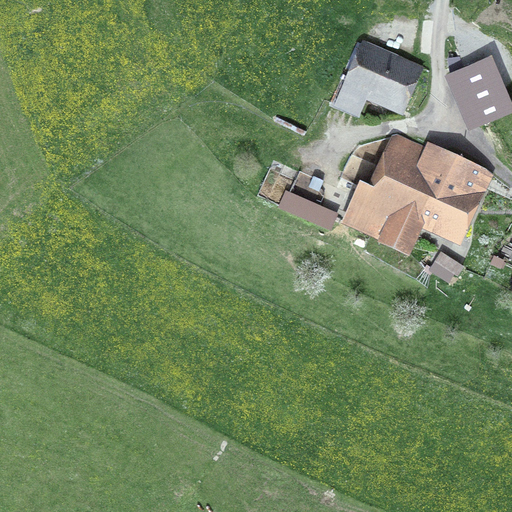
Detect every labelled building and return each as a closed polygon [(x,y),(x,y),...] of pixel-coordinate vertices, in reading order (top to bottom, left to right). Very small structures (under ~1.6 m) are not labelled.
[(365,94),(398,109),(415,70),(385,57),(383,62),(359,51),(350,72),(344,69),(328,107),(354,118),(365,94)] [(486,65),(457,78),(478,127),(507,114),(486,65)] [(472,198),(463,194),(476,165),(447,152),(444,159),(428,152),(429,150),(394,134),(368,192),(359,188),(343,223),(403,251),(420,214),(457,231),(472,198)] [(280,196),(334,219),(342,201),(288,178),(280,196)] [(324,242),(332,225),(282,204),(275,222),(324,242)] [(437,261),(457,275),(461,269),(441,255),(437,261)]
